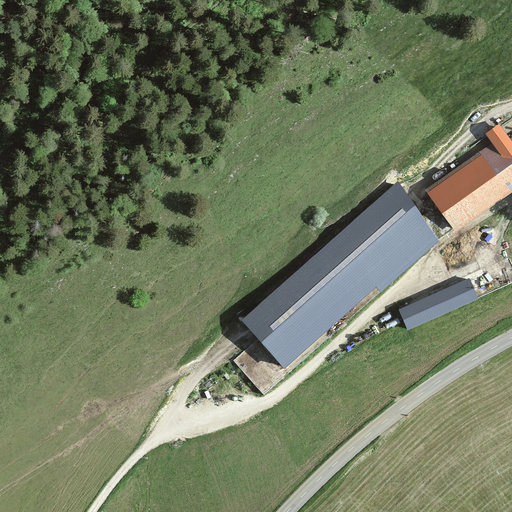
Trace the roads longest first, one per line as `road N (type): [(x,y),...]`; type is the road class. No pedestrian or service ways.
road 1 (track): [(511,196),(418,261),(289,381),(258,401),(165,424),(90,511)]
road 2 (secondary): [(511,336),(436,376),(286,511)]
road 3 (track): [(0,169),(108,98),(221,0)]
